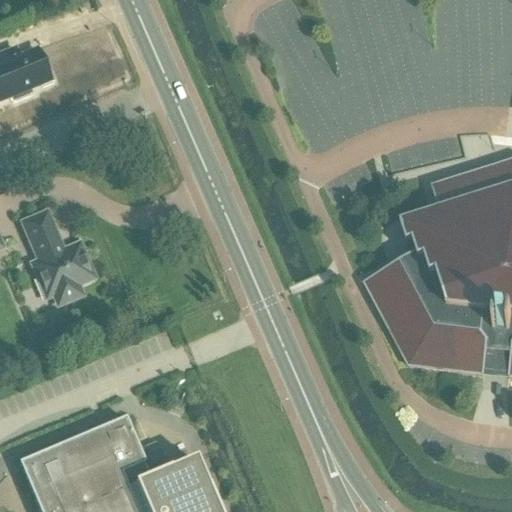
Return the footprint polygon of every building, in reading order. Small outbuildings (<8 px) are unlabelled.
[(0,0),(0,16),(11,11),(7,2),(10,0),(0,0)] [(14,51),(0,57),(0,103),(10,100),(12,105),(32,97),(30,92),(41,87),(42,90),(54,85),(49,73),(46,75),(37,53),(18,61),(14,51)] [(481,149),(481,139),(429,140),(429,150),(481,149)] [(511,164),(433,188),(441,212),(401,226),(406,244),(413,244),(418,255),(367,283),(411,367),(408,377),(480,384),(483,375),(511,378),(511,164)] [(23,228),(39,266),(33,269),(40,286),(47,283),(57,305),(64,309),(78,303),(81,295),(79,290),(90,285),(93,278),(83,254),(75,251),(60,257),(57,249),(59,244),(47,217),(23,228)] [(74,341),(41,355),(46,366),(78,351),(74,341)] [(216,511),(195,463),(151,482),(125,422),(18,467),(37,511),(216,511)]
